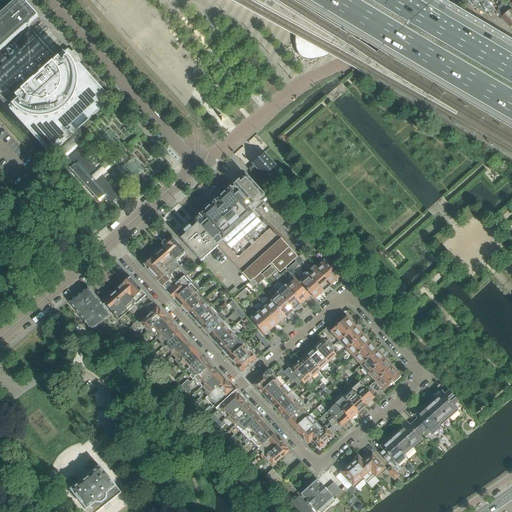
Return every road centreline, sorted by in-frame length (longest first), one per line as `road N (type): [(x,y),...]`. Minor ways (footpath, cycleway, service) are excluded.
road 1 (residential): [(240,385),(347,292),(423,378),(318,467)]
road 2 (residential): [(188,168),(211,159),(294,86),(338,65),(413,0)]
road 3 (residential): [(188,168),(174,141),(47,0)]
road 4 (motorway): [(341,0),(511,100)]
road 5 (residential): [(240,385),(108,241)]
road 6 (residential): [(0,335),(108,241)]
road 7 (motorway): [(511,73),(388,0)]
